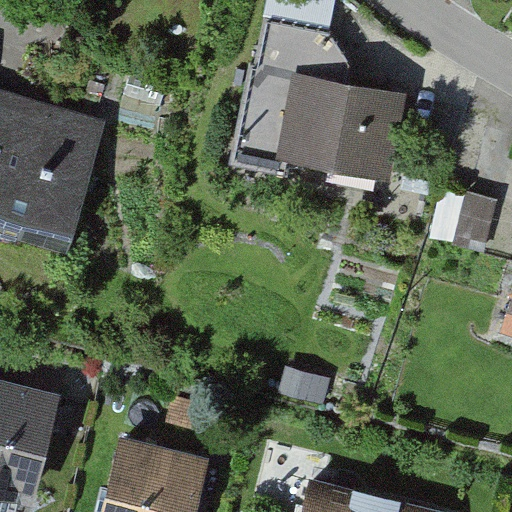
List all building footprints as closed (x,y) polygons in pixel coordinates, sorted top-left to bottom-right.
[(334,33),(267,19),(259,67),(248,64),(238,140),(391,176),(407,89),(362,82),(334,33)] [(107,116),(0,83),(0,230),(15,235),(66,250),(73,227),(74,223),(107,116)] [(460,237),(489,242),(497,198),(468,192),(460,237)] [(60,385),(0,369),(0,487),(33,496),(60,385)] [(193,511),(210,449),(120,426),(97,511),(193,511)] [(446,511),(447,509),(313,478),(304,511),(446,511)]
